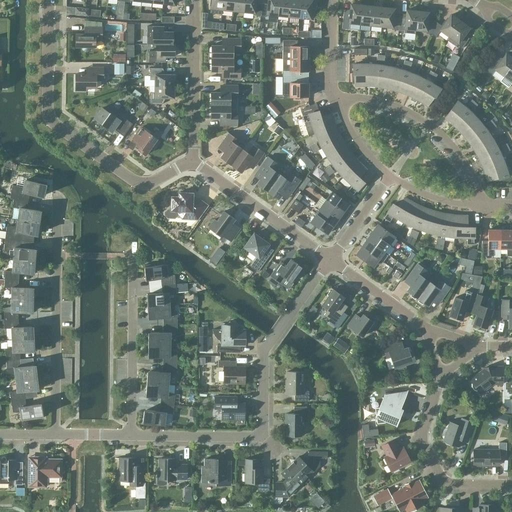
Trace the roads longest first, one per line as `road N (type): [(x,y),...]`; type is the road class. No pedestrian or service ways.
road 1 (residential): [(192,161),(138,183),(51,121),(48,0)]
road 2 (residential): [(54,433),(57,192)]
road 3 (residential): [(263,436),(263,350),(330,259)]
road 4 (residential): [(481,205),(461,157),(422,120),(373,99),(336,97)]
road 5 (residential): [(130,434),(132,245)]
road 6 (residential): [(511,484),(443,483),(420,438),(440,377)]
road 7 (residential): [(330,259),(192,161)]
road 8 (residential): [(192,161),(194,0)]
road 9 (residential): [(130,434),(263,436)]
